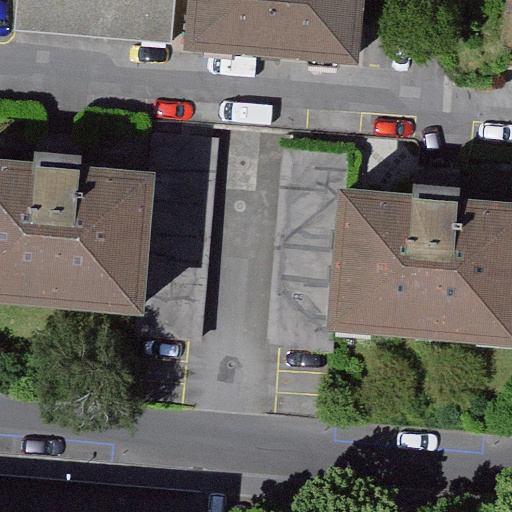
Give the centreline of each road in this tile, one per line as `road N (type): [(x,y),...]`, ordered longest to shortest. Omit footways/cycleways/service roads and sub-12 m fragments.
road 1 (residential): [(511,465),(0,426)]
road 2 (residential): [(0,72),(511,111)]
